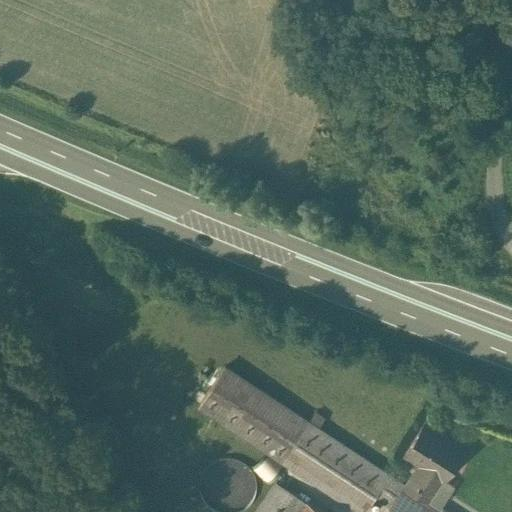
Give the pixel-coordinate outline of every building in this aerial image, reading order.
[(382,470),(224,365),(199,403),(363,511),(375,493),(391,503),(392,504),(404,485),(382,470)] [(420,462),(404,485),(428,499),(443,476),(444,477),(463,448),(423,422),(404,452),(420,462)] [(236,457),(231,456),(225,456),(219,458),(215,459),(212,461),(208,464),(206,467),(203,470),(201,475),(200,478),(199,482),(199,486),(199,489),(200,492),(201,494),(202,497),(204,501),(208,505),(211,508),(214,510),(216,511),(219,511),(236,511),(240,510),(244,508),(247,506),(249,503),(252,499),(254,495),(255,492),(256,489),(256,485),(256,482),(255,479),(254,475),(253,473),(252,469),(249,466),(245,462),(240,459),(236,457)] [(276,481),(255,511),(296,511),(305,499),(276,481)] [(428,499),(404,485),(392,504),(391,503),(385,511),(447,511),(428,499)] [(305,499),(296,511),(326,511),(305,499)]
